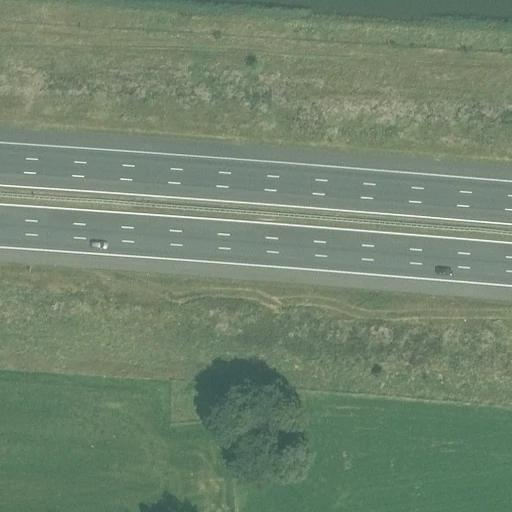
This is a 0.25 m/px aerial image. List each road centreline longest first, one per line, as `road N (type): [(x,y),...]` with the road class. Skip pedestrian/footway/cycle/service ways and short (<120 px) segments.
road 1 (motorway): [(0,226),(511,265)]
road 2 (motorway): [(511,204),(0,166)]
